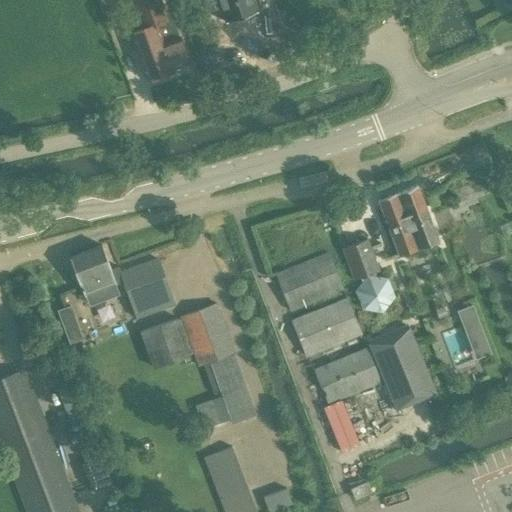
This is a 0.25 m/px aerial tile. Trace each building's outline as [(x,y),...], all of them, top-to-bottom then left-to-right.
[(165,22),(156,0),(131,0),(141,27),(128,31),(136,51),(146,80),(152,78),(153,82),(165,78),(163,74),(169,72),(169,71),(185,65),(176,39),(175,39),(169,20),(165,22)] [(211,0),(215,9),(220,7),(225,23),(257,12),(253,0),(211,0)] [(418,187),(380,201),(400,256),(438,242),(418,187)] [(354,279),(377,270),(367,241),(343,249),(354,279)] [(89,305),(118,294),(110,272),(101,247),(71,258),(80,282),(81,281),(89,305)] [(327,255),(276,276),(290,311),(342,290),(327,255)] [(137,318),(173,305),(157,260),(121,273),(137,318)] [(366,275),(354,291),(361,309),(381,312),(393,297),(386,278),(366,275)] [(346,301),(295,321),(292,322),(306,357),(359,335),(346,301)] [(489,352),(472,304),(456,310),(474,359),(489,352)] [(209,362),(234,353),(217,306),(182,319),(194,354),(198,366),(209,362)] [(154,368),(194,354),(182,319),(142,333),(154,368)] [(437,393),(408,323),(367,340),(396,410),(437,393)] [(459,327),(442,334),(454,366),(471,360),(459,327)] [(328,404),(379,383),(366,349),(315,370),(328,404)] [(231,423),(256,414),(234,353),(209,362),(231,423)] [(58,356),(43,362),(48,371),(62,365),(58,356)] [(77,511),(24,372),(0,380),(0,440),(27,511),(77,511)] [(221,421),(212,398),(194,405),(203,428),(221,421)] [(204,456),(224,511),(256,511),(232,445),(204,456)] [(356,501),(373,493),(368,483),(351,490),(356,501)] [(269,511),(291,502),(286,488),(263,496),(269,511)]
